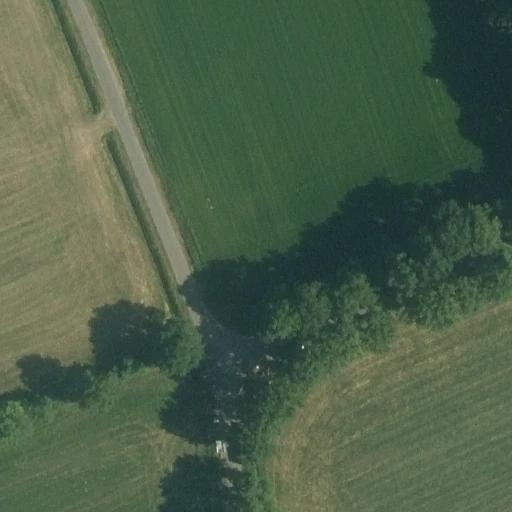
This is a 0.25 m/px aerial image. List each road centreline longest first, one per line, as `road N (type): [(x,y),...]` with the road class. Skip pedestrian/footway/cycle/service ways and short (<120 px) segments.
road 1 (unclassified): [(220,368),(72,0)]
road 2 (unclassified): [(220,368),(511,241)]
road 3 (unclassified): [(238,511),(220,368)]
